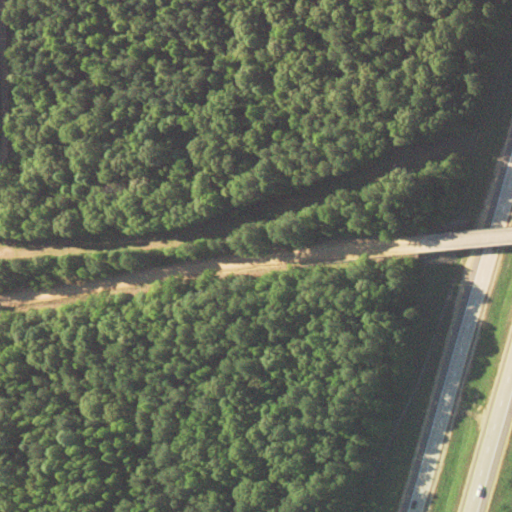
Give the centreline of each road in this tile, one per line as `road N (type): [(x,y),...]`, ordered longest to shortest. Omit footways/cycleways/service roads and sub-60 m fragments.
road 1 (residential): [(0,297),(425,239)]
road 2 (motorway): [(511,147),(403,511)]
road 3 (motorway): [(461,511),(511,341)]
